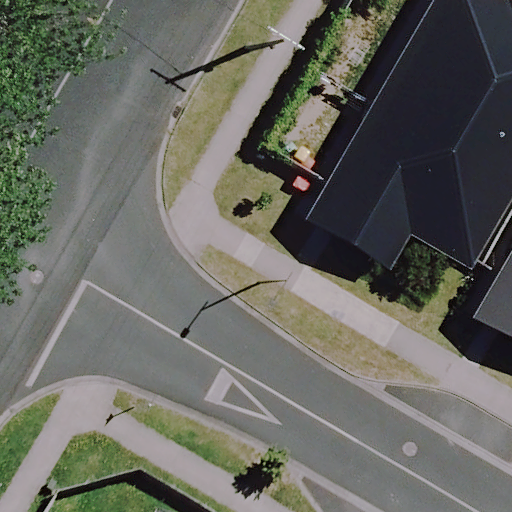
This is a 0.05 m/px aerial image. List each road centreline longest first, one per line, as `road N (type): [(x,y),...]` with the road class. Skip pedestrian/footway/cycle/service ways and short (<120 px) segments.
road 1 (residential): [(0,235),(475,511)]
road 2 (residential): [(0,194),(113,0)]
